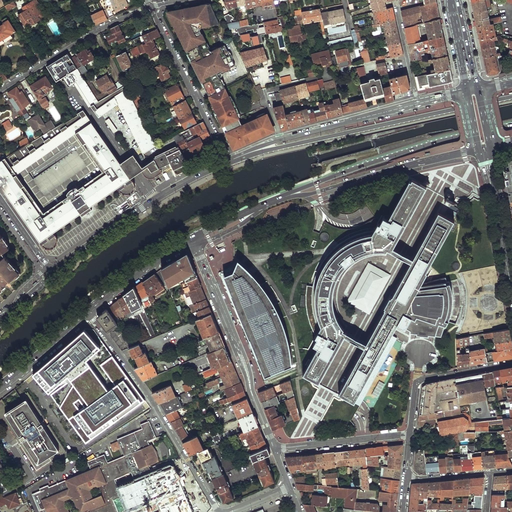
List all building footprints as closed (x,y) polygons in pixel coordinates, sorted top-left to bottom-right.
[(19,15),(26,25),(28,24),(29,26),(41,20),(40,18),(42,17),(40,13),(42,12),(38,5),(39,4),(36,0),(34,0),(23,7),(25,11),(19,15)] [(128,5),(125,0),(110,0),(115,11),(128,5)] [(237,3),(236,0),(226,0),(227,0),(224,1),(227,8),(237,6),(237,3)] [(245,0),(246,5),(247,10),(251,9),(251,6),(255,6),(262,4),(263,7),(275,6),(274,0),(245,0)] [(370,0),(373,11),(387,8),(385,2),(387,1),(387,0),(370,0)] [(472,7),(474,13),(490,9),(491,9),(488,0),(485,0),(471,3),(472,7)] [(6,5),(9,10),(16,6),(14,1),(6,5)] [(401,11),(404,28),(416,25),(418,24),(417,20),(423,18),(424,23),(440,19),(438,10),(436,1),(425,4),(401,11)] [(202,84),(208,96),(224,88),(217,74),(234,66),(224,45),(212,51),(210,54),(209,55),(207,54),(206,52),(207,50),(205,44),(200,32),(198,31),(196,32),(195,30),(199,27),(203,28),(203,30),(208,28),(208,29),(220,24),(212,4),(201,6),(189,8),(190,10),(186,10),(185,9),(184,9),(173,11),(174,13),(174,14),(174,15),(174,16),(174,17),(174,18),(174,19),(173,20),(173,21),(172,22),(171,22),(200,80),(202,84)] [(373,11),(376,24),(395,19),(392,7),(387,8),(373,11)] [(320,9),(326,34),(326,35),(346,31),(344,25),(327,28),(326,24),(345,20),(343,9),(324,12),(323,8),(320,9)] [(302,13),(304,21),(304,23),(320,21),(323,35),(326,34),(320,9),(301,11),(302,13)] [(475,20),(477,26),(501,21),(500,17),(488,19),(487,12),(491,11),(490,9),(474,13),(475,20)] [(91,16),(96,25),(107,20),(106,19),(104,14),(103,11),(91,16)] [(166,13),(171,22),(172,22),(173,21),(173,20),(174,19),(174,18),(174,17),(174,16),(174,15),(174,14),(174,13),(173,11),(166,13)] [(236,21),(232,12),(224,16),(230,29),(241,26),(239,21),(236,21)] [(0,40),(16,31),(9,19),(8,17),(3,20),(4,22),(4,24),(0,26),(0,40)] [(288,29),(291,41),(298,40),(298,41),(304,40),(300,24),(288,27),(285,17),(280,18),(283,30),(288,29)] [(263,22),(266,32),(269,31),(268,27),(273,26),(274,32),(283,30),(280,18),(263,22)] [(383,25),(385,34),(398,31),(395,19),(376,24),(372,25),(373,27),(383,25)] [(424,23),(428,40),(443,36),(442,28),(440,19),(424,23)] [(479,37),(479,39),(496,35),(493,25),(496,24),(496,23),(497,23),(499,32),(504,34),(501,21),(477,26),(478,33),(479,37)] [(105,36),(107,40),(108,40),(111,44),(118,40),(119,43),(124,40),(118,27),(122,26),(121,24),(112,28),(113,30),(111,31),(112,33),(105,36)] [(404,28),(408,44),(420,42),(416,25),(404,28)] [(143,36),(146,42),(152,40),(160,36),(157,29),(150,32),(143,36)] [(385,34),(388,45),(400,42),(398,31),(385,34)] [(250,33),(241,35),(243,42),(252,41),(250,33)] [(251,37),(253,45),(260,44),(259,35),(251,37)] [(481,44),(482,48),(494,45),(493,39),(500,38),(500,37),(498,36),(498,35),(496,35),(479,39),(481,44)] [(445,45),(444,39),(443,36),(428,40),(420,42),(408,44),(410,52),(445,45)] [(327,42),(329,48),(352,43),(351,37),(327,42)] [(131,49),(134,56),(142,52),(142,54),(146,53),(149,54),(151,57),(159,54),(157,49),(159,48),(157,44),(155,45),(152,40),(146,42),(134,48),(131,49)] [(388,45),(389,54),(378,56),(378,58),(375,58),(376,60),(403,54),(400,42),(388,45)] [(410,52),(411,60),(422,58),(421,53),(431,52),(432,59),(447,55),(446,50),(445,45),(410,52)] [(483,53),(484,58),(496,55),(500,55),(499,52),(496,52),(494,45),(482,48),(483,53)] [(240,52),(247,67),(268,59),(263,47),(240,52)] [(78,55),(84,65),(95,58),(89,48),(78,55)] [(336,50),(338,61),(341,61),(342,66),(348,65),(346,52),(348,52),(347,48),(336,50)] [(311,53),(313,63),(321,61),(322,63),(325,63),(326,65),(332,64),(329,49),(311,53)] [(360,51),(363,63),(370,61),(368,50),(360,51)] [(117,56),(123,70),(132,65),(125,52),(117,56)] [(68,53),(47,66),(57,83),(63,80),(64,82),(65,81),(70,88),(75,85),(86,102),(88,101),(91,107),(92,107),(94,106),(99,113),(96,115),(98,116),(100,117),(101,117),(118,106),(143,154),(156,146),(135,104),(131,95),(126,85),(98,102),(86,82),(78,69),(72,58),(68,53)] [(433,62),(435,69),(424,71),(424,70),(414,71),(415,76),(426,74),(450,69),(449,61),(447,55),(432,59),(428,59),(429,62),(433,62)] [(485,66),(487,73),(490,75),(498,74),(500,71),(497,59),(501,59),(501,57),(503,57),(503,56),(500,55),(496,55),(484,58),(485,66)] [(72,58),(78,69),(82,67),(76,56),(72,58)] [(377,64),(380,75),(388,73),(385,62),(377,64)] [(155,69),(158,76),(161,76),(162,80),(170,77),(168,72),(170,71),(168,68),(166,68),(164,64),(155,69)] [(80,69),(82,74),(88,71),(85,66),(80,69)] [(357,71),(359,77),(366,75),(364,66),(356,68),(357,71)] [(308,70),(309,77),(311,76),(317,75),(315,69),(308,70)] [(415,76),(418,90),(425,89),(424,86),(429,85),(429,86),(453,81),(452,76),(450,69),(426,74),(415,76)] [(396,76),(400,91),(410,89),(406,74),(396,76)] [(96,82),(103,92),(99,95),(90,80),(86,82),(98,102),(126,85),(123,79),(114,85),(112,81),(110,81),(107,76),(96,82)] [(389,78),(391,87),(393,93),(400,91),(396,76),(389,78)] [(46,108),(44,105),(48,103),(49,102),(46,98),(43,100),(41,97),(43,95),(46,95),(49,94),(49,91),(48,90),(52,88),(46,78),(31,87),(42,107),(44,110),(46,108)] [(361,83),(365,98),(366,99),(384,94),(383,89),(380,78),(361,83)] [(335,79),(323,82),(324,85),(325,89),(337,86),(335,79)] [(318,80),(306,83),(309,92),(320,89),(319,86),(318,80)] [(295,85),(299,98),(310,95),(309,92),(306,83),(306,82),(295,85)] [(174,106),(185,100),(178,85),(164,92),(170,103),(172,102),(174,106)] [(280,92),(283,103),(299,98),(295,85),(279,90),(280,92)] [(8,93),(12,98),(10,99),(16,108),(22,116),(28,113),(22,104),(27,101),(23,94),(22,95),(17,87),(8,93)] [(384,94),(386,101),(390,100),(394,99),(393,93),(391,87),(383,89),(384,94)] [(240,119),(224,89),(209,97),(223,126),(225,125),(229,131),(227,132),(229,137),(228,137),(232,145),(233,144),(235,148),(239,146),(239,147),(269,132),(268,131),(274,128),(267,113),(243,125),(239,127),(236,121),(240,119)] [(131,95),(135,104),(142,100),(138,92),(131,95)] [(278,106),(283,105),(283,103),(280,92),(274,93),(278,106)] [(330,106),(332,116),(338,114),(343,113),(340,98),(333,99),(335,104),(330,106)] [(345,106),(347,112),(358,109),(368,106),(366,99),(365,98),(348,102),(349,105),(345,106)] [(286,114),(289,127),(298,125),(306,123),(302,109),(301,106),(299,99),(296,100),(299,110),(295,111),(295,110),(292,111),(292,113),(286,114)] [(174,106),(180,118),(191,112),(185,100),(174,106)] [(315,113),(317,120),(322,118),(328,117),(325,107),(323,101),(319,103),(320,108),(317,110),(318,112),(315,113)] [(275,113),(281,129),(285,128),(289,127),(286,114),(283,105),(278,106),(273,107),(275,113)] [(302,109),(306,123),(308,122),(311,121),(309,113),(308,108),(302,109)] [(46,133),(49,137),(44,141),(41,136),(30,142),(22,147),(16,151),(6,157),(3,158),(0,160),(0,183),(1,186),(9,196),(41,242),(43,245),(44,247),(47,248),(51,249),(54,247),(57,244),(58,240),(57,237),(53,232),(80,214),(81,217),(91,210),(90,207),(117,188),(119,192),(121,193),(123,195),(127,196),(131,194),(134,191),(134,188),(133,183),(130,179),(136,175),(141,172),(145,177),(146,178),(146,179),(150,179),(155,177),(155,178),(162,173),(160,169),(160,168),(154,159),(141,168),(133,155),(126,160),(120,164),(83,111),(78,114),(78,115),(65,124),(64,123),(55,128),(46,133)] [(180,118),(185,127),(196,122),(191,112),(180,118)] [(31,116),(26,119),(30,127),(31,126),(35,131),(40,128),(44,134),(46,133),(55,128),(51,121),(45,125),(43,121),(41,122),(40,119),(41,118),(39,115),(32,119),(31,116)] [(186,130),(190,137),(198,133),(207,129),(205,125),(203,122),(186,130)] [(189,145),(192,152),(205,146),(202,139),(210,135),(207,129),(198,133),(200,137),(188,143),(187,139),(184,140),(177,144),(178,146),(180,150),(189,145)] [(173,137),(177,144),(184,140),(183,137),(180,138),(178,135),(173,137)] [(30,142),(27,137),(19,142),(22,147),(30,142)] [(154,159),(160,168),(160,169),(171,163),(175,170),(187,163),(180,150),(178,146),(154,159)] [(4,155),(6,157),(16,151),(15,149),(4,155)] [(303,374),(313,379),(319,383),(345,336),(364,347),(339,394),(345,397),(360,405),(362,402),(363,400),(397,338),(392,335),(398,324),(405,328),(406,327),(411,329),(410,331),(417,332),(417,334),(429,335),(429,334),(441,335),(446,320),(448,321),(453,302),(449,281),(447,281),(446,277),(422,283),(427,273),(426,272),(454,221),(442,214),(439,212),(413,259),(393,248),(397,245),(427,187),(412,179),(411,182),(410,181),(388,220),(384,217),(380,224),(378,223),(374,230),(365,231),(357,234),(348,238),(341,242),(334,248),(323,261),(318,269),(315,278),(313,286),(307,285),(306,294),(306,303),(307,312),(309,320),(312,327),(315,332),(317,334),(316,337),(317,338),(314,344),(318,348),(303,374)] [(448,198),(443,203),(448,208),(451,206),(453,209),(455,206),(448,198)] [(0,254),(0,255),(3,253),(11,247),(6,240),(2,243),(0,240),(0,254)] [(188,254),(173,262),(179,279),(183,277),(184,277),(187,282),(197,277),(188,254)] [(6,256),(0,261),(0,290),(3,288),(2,287),(0,285),(8,277),(10,280),(11,281),(17,275),(20,272),(17,268),(15,269),(13,267),(10,264),(8,262),(10,260),(6,256)] [(260,282),(255,277),(251,272),(246,267),(239,260),(234,272),(224,276),(266,376),(292,365),(291,355),(289,346),(288,339),(286,333),(284,325),(282,319),(280,314),(277,309),(274,303),(271,298),(266,290),(260,282)] [(173,262),(161,270),(167,284),(179,279),(173,262)] [(161,270),(155,274),(165,287),(168,285),(167,284),(161,270)] [(149,297),(151,302),(156,300),(152,295),(165,287),(155,274),(143,282),(148,294),(149,297)] [(10,280),(8,277),(0,285),(2,287),(10,280)] [(183,279),(183,277),(179,279),(167,284),(168,285),(168,286),(168,287),(183,279)] [(181,284),(185,293),(201,286),(200,284),(197,277),(187,282),(181,284)] [(135,288),(139,298),(148,294),(143,282),(135,288)] [(185,293),(190,307),(206,299),(204,293),(201,286),(185,293)] [(135,316),(148,340),(156,336),(141,300),(139,298),(135,288),(125,296),(134,313),(135,316)] [(119,301),(127,317),(134,313),(125,296),(119,301)] [(190,307),(193,314),(209,306),(207,300),(206,299),(190,307)] [(120,316),(124,323),(126,322),(125,320),(126,319),(127,321),(129,320),(129,319),(127,317),(119,301),(113,305),(120,316)] [(107,310),(114,319),(120,316),(113,305),(107,310)] [(199,314),(200,318),(212,313),(212,312),(209,306),(193,314),(194,316),(199,314)] [(100,315),(99,320),(107,331),(117,324),(114,319),(107,310),(100,315)] [(200,328),(204,338),(211,335),(220,331),(216,322),(212,313),(200,318),(197,320),(199,326),(198,326),(199,329),(200,328)] [(86,329),(34,373),(50,392),(69,375),(90,405),(75,415),(90,437),(92,439),(145,401),(113,357),(102,365),(113,381),(108,385),(88,359),(102,347),(86,329)] [(482,334),(483,339),(496,336),(497,343),(511,340),(509,329),(482,334)] [(109,334),(122,351),(129,348),(137,345),(135,341),(130,332),(125,335),(123,333),(121,330),(118,331),(114,330),(109,334)] [(211,335),(217,349),(226,345),(222,337),(220,331),(211,335)] [(217,349),(211,335),(204,338),(200,340),(202,346),(209,343),(212,351),(217,349)] [(458,339),(458,346),(469,344),(469,343),(469,337),(458,339)] [(497,343),(499,350),(511,348),(511,342),(511,340),(497,343)] [(135,357),(140,366),(149,362),(145,353),(146,352),(144,346),(140,348),(139,346),(139,344),(137,345),(129,348),(130,349),(133,357),(135,357)] [(108,385),(113,381),(102,365),(113,357),(105,345),(102,347),(88,359),(108,385)] [(212,351),(208,353),(210,355),(214,367),(215,366),(216,368),(218,367),(232,361),(228,352),(227,348),(226,345),(217,349),(212,351)] [(458,351),(458,368),(470,365),(470,364),(470,351),(470,348),(467,348),(467,352),(461,353),(461,350),(458,351)] [(494,351),(486,352),(488,361),(488,362),(511,357),(511,348),(499,350),(494,351)] [(485,349),(470,351),(470,364),(488,361),(486,352),(485,349)] [(134,368),(143,381),(158,375),(154,367),(154,368),(151,361),(149,362),(140,366),(134,368)] [(216,377),(217,379),(236,370),(234,366),(232,361),(218,367),(220,371),(221,375),(216,377)] [(204,371),(206,376),(217,372),(216,368),(215,366),(214,367),(204,371)] [(511,367),(508,368),(500,370),(503,382),(503,383),(507,382),(508,387),(511,385),(511,367)] [(208,386),(209,388),(220,383),(219,382),(224,380),(226,385),(220,388),(221,388),(217,390),(218,392),(226,388),(241,382),(238,376),(236,370),(217,379),(207,383),(208,386)] [(493,371),(495,383),(503,382),(500,370),(493,371)] [(483,379),(485,387),(496,385),(495,383),(493,371),(482,373),(483,379)] [(470,376),(469,376),(467,376),(465,377),(463,378),(462,379),(461,380),(458,378),(455,378),(456,383),(462,381),(464,379),(465,379),(466,378),(468,378),(469,377),(470,377),(472,377),(474,378),(476,378),(477,379),(477,381),(483,379),(482,373),(479,374),(477,377),(475,376),(473,376),(472,376),(470,376)] [(86,442),(90,437),(75,415),(90,405),(69,375),(50,392),(86,442)] [(477,379),(476,378),(474,378),(472,377),(470,377),(469,377),(468,378),(466,378),(465,379),(464,379),(462,381),(456,383),(459,403),(465,402),(466,402),(467,402),(468,403),(469,403),(470,403),(473,403),(474,403),(475,403),(477,402),(479,401),(480,400),(481,400),(482,399),(487,398),(487,397),(485,387),(483,379),(477,381),(477,379)] [(422,387),(419,415),(459,408),(460,408),(459,403),(456,383),(455,378),(427,383),(422,387)] [(290,379),(281,382),(285,391),(292,388),(290,379)] [(226,388),(230,396),(244,390),(244,389),(241,382),(226,388)] [(183,386),(186,392),(192,389),(189,383),(183,386)] [(511,385),(508,387),(507,387),(504,387),(496,389),(498,396),(499,402),(508,401),(511,400),(511,385)] [(153,393),(154,395),(170,388),(169,386),(153,393)] [(266,389),(258,393),(260,397),(262,401),(277,395),(273,386),(266,389)] [(154,395),(160,403),(175,396),(170,388),(154,395)] [(285,391),(284,391),(285,394),(287,393),(289,397),(294,395),(292,388),(285,391)] [(233,399),(235,403),(247,397),(247,396),(244,390),(230,396),(220,401),(221,404),(223,403),(223,404),(233,399)] [(20,396),(7,404),(21,425),(32,444),(45,464),(65,451),(48,424),(44,427),(40,422),(45,419),(28,391),(20,396)] [(277,395),(262,401),(265,408),(265,409),(275,404),(279,402),(277,395)] [(289,397),(286,399),(289,410),(290,409),(297,406),(294,395),(289,397)] [(160,403),(166,414),(177,409),(183,407),(177,396),(175,396),(160,403)] [(487,398),(488,404),(492,403),(499,402),(498,396),(487,397),(487,398)] [(233,404),(239,418),(253,411),(251,406),(247,397),(235,403),(233,404)] [(2,399),(0,399),(0,414),(2,418),(10,431),(21,425),(7,404),(6,405),(2,399)] [(275,404),(265,409),(268,415),(269,419),(279,414),(275,404)] [(290,409),(294,420),(299,418),(297,406),(290,409)] [(419,415),(419,421),(436,418),(454,414),(460,413),(459,408),(419,415)] [(166,414),(171,422),(180,418),(177,409),(166,414)] [(253,411),(239,418),(244,432),(259,425),(254,414),(253,411)] [(440,427),(441,434),(455,431),(459,431),(459,432),(475,431),(475,422),(471,422),(470,416),(465,412),(460,413),(454,414),(454,418),(439,421),(440,427)] [(279,414),(269,419),(273,427),(274,429),(282,425),(286,424),(281,413),(279,414)] [(171,422),(175,428),(181,426),(185,424),(185,422),(183,423),(181,420),(183,419),(182,417),(180,418),(171,422)] [(503,423),(504,430),(511,429),(511,417),(503,418),(502,418),(503,423)] [(419,421),(418,426),(436,423),(436,418),(419,421)] [(475,422),(475,431),(478,431),(489,431),(489,425),(503,423),(502,418),(498,419),(475,422)] [(45,511),(119,511),(126,509),(126,511),(131,511),(137,510),(137,511),(144,511),(148,511),(146,506),(144,502),(153,499),(154,503),(156,507),(173,500),(171,495),(188,488),(184,479),(182,476),(161,484),(156,476),(154,473),(152,473),(149,465),(160,460),(159,452),(153,443),(150,444),(148,440),(153,438),(145,420),(137,423),(139,427),(114,438),(122,455),(105,462),(101,454),(84,461),(88,470),(46,489),(45,487),(36,491),(37,492),(29,496),(35,511),(37,511),(44,509),(45,511)] [(21,425),(10,431),(15,438),(19,435),(23,441),(18,443),(22,450),(32,444),(21,425)] [(237,435),(233,436),(236,442),(241,440),(245,448),(264,439),(261,430),(259,425),(244,432),(237,435)] [(175,428),(183,442),(189,439),(181,426),(175,428)] [(215,428),(209,430),(215,444),(219,442),(221,442),(219,435),(215,428)] [(219,435),(221,442),(233,436),(237,435),(234,429),(219,435)] [(505,432),(508,448),(511,448),(511,429),(504,430),(500,430),(500,433),(505,432)] [(189,439),(183,442),(191,455),(197,452),(199,451),(203,450),(196,436),(189,439)] [(264,439),(245,448),(246,451),(252,448),(253,452),(267,447),(267,446),(264,439)] [(32,444),(22,450),(35,471),(45,464),(32,444)] [(388,451),(388,455),(402,457),(403,444),(384,446),(384,451),(388,451)] [(461,455),(461,457),(464,457),(464,449),(471,448),(472,450),(472,452),(475,451),(475,444),(472,445),(463,445),(460,446),(461,453),(461,455)] [(365,449),(366,456),(377,454),(380,454),(382,454),(382,451),(384,451),(384,446),(376,447),(365,449)] [(203,450),(199,451),(203,461),(207,471),(209,471),(212,478),(223,473),(237,467),(236,465),(232,454),(222,458),(220,453),(212,456),(208,447),(203,450)] [(267,447),(253,452),(250,454),(253,461),(265,456),(270,454),(268,449),(267,447)] [(446,459),(447,471),(455,471),(454,459),(449,459),(449,456),(448,456),(447,447),(445,447),(446,459)] [(349,465),(362,464),(363,469),(361,469),(362,489),(369,489),(368,478),(368,475),(367,463),(366,456),(365,449),(358,449),(348,450),(349,464),(349,465)] [(414,468),(419,474),(427,473),(426,455),(424,454),(424,449),(416,449),(414,457),(414,468)] [(334,452),(335,466),(349,464),(348,450),(342,451),(334,452)] [(461,460),(462,470),(473,469),(472,452),(472,450),(468,450),(469,459),(464,460),(461,460)] [(472,452),(473,469),(483,468),(482,457),(476,457),(476,451),(475,451),(472,452)] [(482,457),(483,468),(496,467),(495,456),(488,456),(486,456),(485,451),(482,451),(482,457)] [(324,465),(324,471),(326,470),(326,469),(328,469),(328,466),(335,466),(334,452),(328,453),(323,453),(324,465)] [(509,452),(495,453),(495,456),(496,467),(511,465),(511,462),(511,461),(509,456),(509,452)] [(315,454),(316,465),(319,465),(324,465),(323,453),(319,454),(315,454)] [(304,477),(304,479),(307,478),(306,469),(316,468),(316,465),(315,454),(309,455),(302,456),(303,471),(304,477)] [(367,464),(378,465),(377,454),(366,456),(367,463),(367,464)] [(388,459),(388,467),(401,468),(402,457),(388,455),(385,455),(382,454),(382,456),(384,456),(385,459),(388,459)] [(426,455),(427,473),(439,472),(438,454),(432,455),(432,457),(433,457),(433,462),(429,462),(429,455),(426,455)] [(438,454),(439,472),(447,471),(446,459),(442,460),(442,455),(440,456),(440,454),(438,454)] [(265,456),(253,461),(257,468),(258,471),(259,470),(260,474),(259,475),(261,480),(263,479),(265,484),(275,480),(269,466),(268,464),(265,456)] [(289,467),(291,472),(303,471),(302,456),(295,456),(285,457),(289,467)] [(454,459),(455,471),(462,470),(461,460),(461,458),(454,459)] [(384,468),(383,477),(399,480),(401,468),(388,467),(381,466),(381,467),(384,468)] [(154,473),(156,476),(171,470),(169,467),(154,473)] [(156,476),(161,484),(182,476),(181,471),(172,475),(171,470),(156,476)] [(325,478),(326,482),(333,482),(337,483),(336,472),(325,473),(325,478)] [(223,473),(212,478),(215,485),(216,488),(217,488),(219,490),(218,491),(220,495),(221,495),(224,502),(233,498),(227,481),(223,473)] [(494,476),(493,490),(505,489),(505,495),(507,495),(507,475),(494,476)] [(381,477),(380,485),(383,485),(383,491),(398,492),(399,480),(383,477),(381,477)] [(484,477),(470,478),(469,492),(475,492),(483,493),(484,477)] [(470,478),(454,480),(453,495),(469,493),(469,492),(470,478)] [(440,504),(440,510),(446,509),(452,509),(453,504),(443,504),(444,495),(453,495),(454,480),(441,481),(440,498),(440,499),(440,502),(440,504)] [(428,482),(428,496),(440,498),(441,481),(428,482)] [(420,483),(419,497),(428,498),(428,496),(428,482),(420,483)] [(298,489),(313,490),(313,489),(316,489),(317,489),(317,487),(325,488),(325,494),(331,495),(331,486),(326,485),(322,485),(318,485),(305,484),(295,483),(298,489)] [(411,498),(410,510),(418,510),(419,505),(419,499),(419,497),(420,483),(412,484),(411,498)] [(331,495),(331,497),(345,497),(346,487),(338,487),(335,486),(331,486),(331,495)] [(344,508),(355,509),(355,502),(356,502),(358,488),(346,487),(345,497),(344,508)] [(355,502),(355,509),(373,511),(381,511),(387,511),(396,511),(398,492),(383,491),(380,490),(379,490),(378,499),(388,500),(388,504),(383,504),(382,510),(379,509),(379,507),(378,504),(356,502),(355,502)] [(468,504),(467,509),(481,509),(483,493),(475,492),(474,501),(472,501),(472,504),(468,504)] [(20,493),(6,499),(8,503),(9,505),(11,508),(21,504),(22,506),(25,504),(20,493)] [(493,494),(492,506),(504,506),(504,495),(493,494)] [(313,495),(312,505),(315,505),(326,506),(327,496),(313,495)] [(427,500),(427,510),(440,510),(440,504),(431,503),(431,500),(429,500),(429,498),(428,498),(427,499),(427,500)] [(453,504),(452,509),(467,509),(468,504),(465,504),(465,498),(460,498),(459,503),(461,503),(461,504),(453,504)] [(419,505),(418,510),(427,510),(427,500),(426,500),(426,502),(424,502),(424,505),(419,505)]
